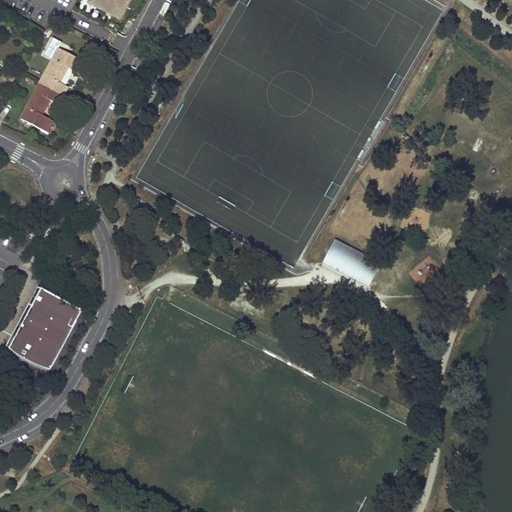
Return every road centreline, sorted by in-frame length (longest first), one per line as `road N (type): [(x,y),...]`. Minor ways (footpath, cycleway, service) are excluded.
road 1 (tertiary): [(0,438),(55,401),(101,323),(110,276),(90,213)]
road 2 (tertiary): [(158,0),(83,141)]
